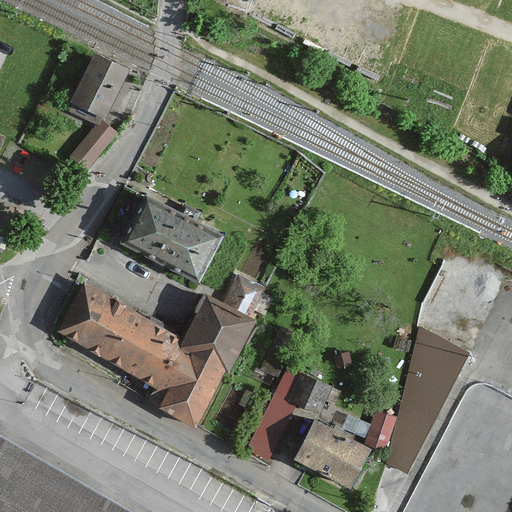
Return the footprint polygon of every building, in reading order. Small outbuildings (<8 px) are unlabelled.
[(106,113),(128,70),(93,53),(72,96),(75,97),(69,108),(96,122),(99,123),(102,117),(105,112),(106,113)] [(96,122),(67,157),(83,171),(118,131),(102,117),(99,123),(96,122)] [(151,199),(128,242),(209,284),(232,241),(151,199)] [(494,279),(464,265),(444,308),(474,322),(494,279)] [(188,338),(90,284),(62,334),(164,389),(155,405),(202,431),(262,323),(257,320),(272,293),(241,276),(226,302),(212,294),(188,338)] [(464,338),(442,327),(424,363),(446,373),(464,338)] [(335,392),(301,377),(289,404),(323,419),(335,392)] [(318,425),(297,464),(355,495),(376,456),(318,425)] [(130,511),(33,456),(0,436),(0,511),(130,511)]
